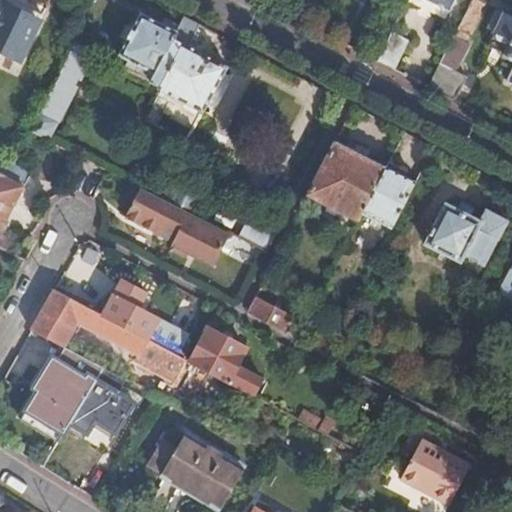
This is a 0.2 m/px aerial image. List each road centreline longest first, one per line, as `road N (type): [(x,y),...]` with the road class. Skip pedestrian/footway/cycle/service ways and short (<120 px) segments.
road 1 (residential): [(199,0),(511,164)]
road 2 (residential): [(0,346),(69,223)]
